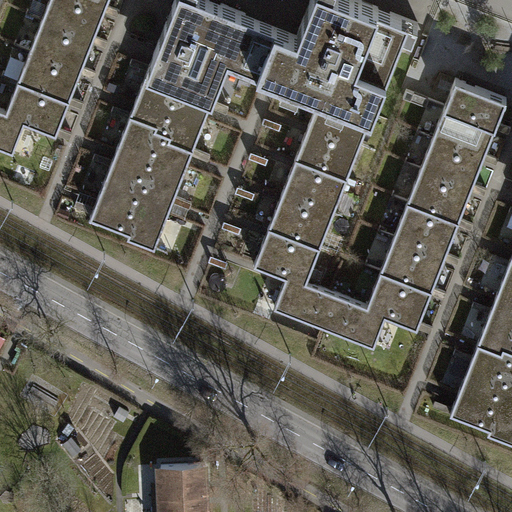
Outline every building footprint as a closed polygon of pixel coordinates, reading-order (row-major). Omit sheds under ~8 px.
[(46,0),(38,20),(89,39),(101,9),(78,0),(46,0)] [(78,0),(101,9),(104,0),(78,0)] [(171,0),(152,48),(195,65),(198,58),(221,67),(225,58),(255,71),(273,23),(212,0),(171,0)] [(305,0),(294,31),(273,23),(255,71),(316,94),(368,114),(399,33),(410,38),(416,23),(356,0),(305,0)] [(27,50),(77,70),(89,39),(38,20),(27,50)] [(183,93),(208,103),(221,67),(198,58),(195,65),(152,48),(145,67),(169,77),(167,81),(185,88),(183,93)] [(14,80),(66,100),(77,70),(27,50),(14,80)] [(177,106),(202,117),(208,103),(183,93),(185,88),(167,81),(169,77),(145,67),(132,100),(156,110),(158,105),(175,112),(177,106)] [(441,106),(492,125),(502,97),(452,78),(441,106)] [(2,111),(22,118),(54,131),(66,100),(14,80),(2,111)] [(357,141),(368,114),(316,94),(305,121),(357,141)] [(132,100),(126,114),(150,123),(148,128),(165,135),(163,140),(189,150),(202,117),(177,106),(175,112),(158,105),(156,110),(132,100)] [(430,136),(480,156),(492,125),(441,106),(430,136)] [(2,111),(0,109),(0,146),(10,151),(22,118),(2,111)] [(157,154),(183,164),(189,150),(163,140),(165,135),(148,128),(150,123),(126,114),(113,147),(137,156),(139,152),(155,158),(157,154)] [(343,177),(357,141),(305,121),(291,157),(343,177)] [(418,166),(468,185),(480,156),(430,136),(418,166)] [(143,187),(170,197),(183,164),(157,154),(155,158),(139,152),(137,156),(113,147),(107,162),(131,172),(129,177),(145,183),(143,187)] [(329,212),(343,177),(291,157),(278,192),(329,212)] [(139,202),(164,211),(170,197),(143,187),(145,183),(129,177),(131,172),(107,162),(94,196),(120,206),(122,201),(137,206),(139,202)] [(404,202),(455,221),(468,185),(418,166),(404,202)] [(316,246),(329,212),(278,192),(264,227),(316,246)] [(124,235),(151,245),(164,211),(139,202),(137,206),(122,201),(120,206),(94,196),(86,216),(125,231),(124,235)] [(390,236),(441,256),(455,221),(404,202),(390,236)] [(303,281),(316,246),(264,227),(251,262),(282,273),(303,281)] [(376,271),(428,290),(441,256),(390,236),(376,271)] [(511,241),(446,411),(485,426),(484,430),(510,441),(511,436),(511,241)] [(363,305),(383,313),(415,325),(428,290),(376,271),(363,305)] [(334,294),(303,281),(282,273),(269,304),(322,324),(334,294)] [(363,305),(334,294),(322,324),(371,343),(383,313),(363,305)] [(200,462),(157,464),(158,493),(202,491),(200,462)] [(202,511),(202,491),(158,493),(159,511),(202,511)]
